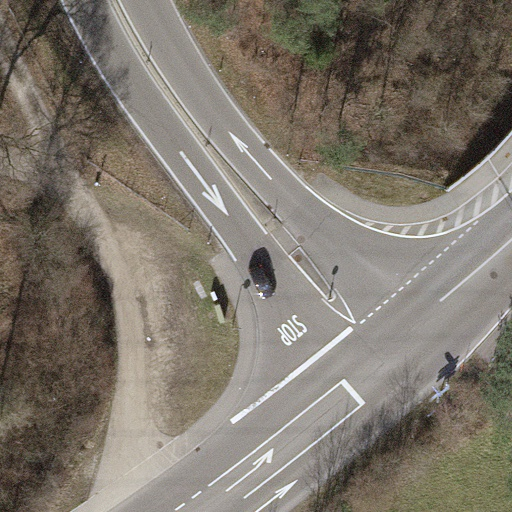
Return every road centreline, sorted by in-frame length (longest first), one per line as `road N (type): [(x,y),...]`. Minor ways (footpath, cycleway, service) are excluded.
road 1 (track): [(0,26),(100,231),(132,320),(138,398),(130,511)]
road 2 (motorway): [(87,0),(151,109),(346,380)]
road 3 (secondary): [(414,320),(223,122),(148,0)]
road 4 (tertiary): [(174,511),(346,380)]
road 5 (tertiary): [(414,320),(511,222)]
